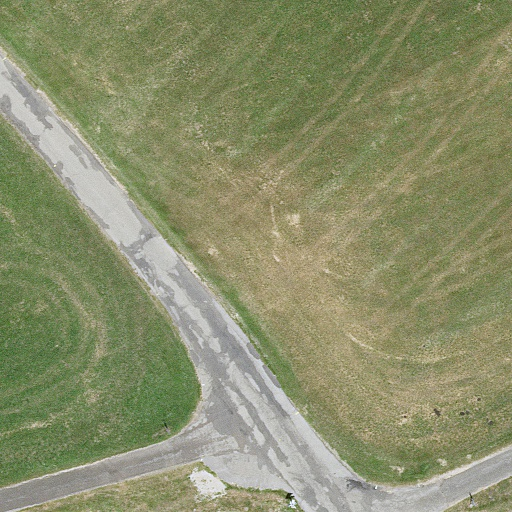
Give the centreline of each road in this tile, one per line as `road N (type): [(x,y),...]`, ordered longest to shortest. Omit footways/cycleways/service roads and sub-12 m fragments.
road 1 (tertiary): [(0,77),(142,237),(337,511)]
road 2 (track): [(511,459),(402,511)]
